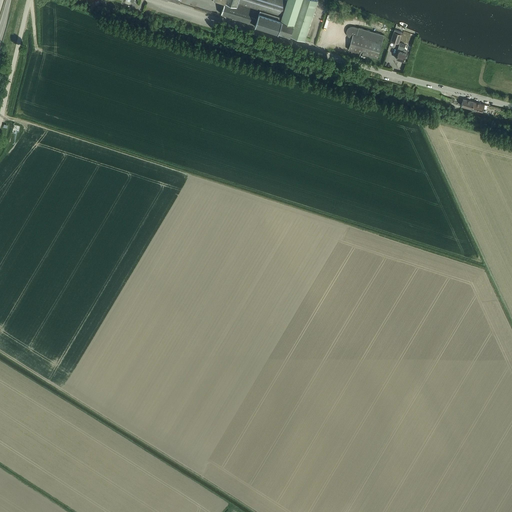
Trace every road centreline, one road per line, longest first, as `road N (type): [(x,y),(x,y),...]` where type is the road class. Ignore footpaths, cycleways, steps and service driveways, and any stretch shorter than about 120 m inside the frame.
road 1 (tertiary): [(511,106),(152,0)]
road 2 (unclassified): [(0,120),(28,0)]
